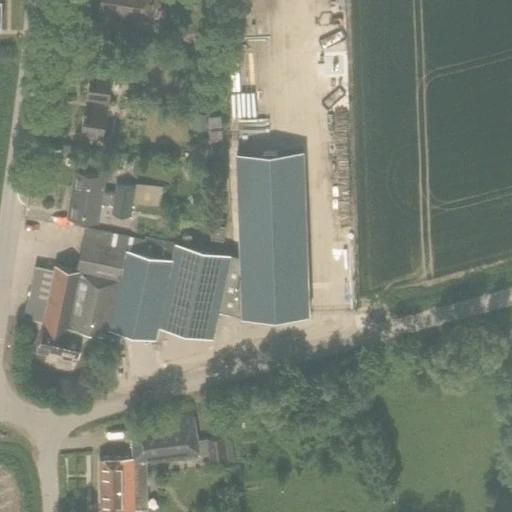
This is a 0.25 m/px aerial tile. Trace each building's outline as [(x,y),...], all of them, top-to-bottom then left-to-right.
[(99,0),(100,2),(99,9),(133,14),(152,17),(154,0),(99,0)] [(150,59),(152,49),(133,46),(131,56),(150,59)] [(86,97),(108,100),(114,65),(91,62),(86,97)] [(103,135),(108,100),(86,97),(80,132),(103,135)] [(209,139),(221,138),(220,113),(207,114),(209,139)] [(308,311),(303,149),(237,151),(240,241),(233,241),(233,252),(230,252),(231,251),(229,250),(229,251),(175,240),(145,234),(144,239),(86,226),(77,268),(55,263),(46,304),(27,300),(24,315),(43,319),(38,345),(62,350),(61,354),(72,356),(73,353),(78,354),(84,329),(108,334),(110,325),(155,335),(158,322),(212,334),(218,308),(242,313),(308,311)] [(108,154),(84,151),(82,168),(105,171),(108,154)] [(71,191),(113,197),(114,192),(102,190),(105,172),(75,167),(71,191)] [(113,197),(133,200),(135,183),(116,180),(114,192),(113,197)] [(150,201),(153,184),(139,182),(136,199),(150,201)] [(112,203),(113,197),(71,191),(67,215),(98,220),(101,201),(112,203)] [(130,215),(133,200),(113,197),(112,203),(111,212),(130,215)] [(211,235),(222,237),(224,224),(212,222),(211,235)] [(99,456),(99,510),(133,510),(133,508),(145,508),(143,463),(198,457),(198,455),(196,439),(192,413),(132,421),(133,455),(99,456)]
